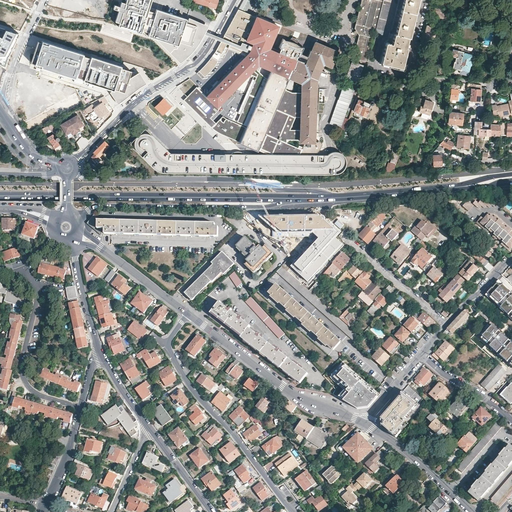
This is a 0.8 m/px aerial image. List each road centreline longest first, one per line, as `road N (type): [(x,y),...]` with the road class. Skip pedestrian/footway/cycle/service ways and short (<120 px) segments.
road 1 (primary): [(0,195),(286,198)]
road 2 (primary): [(337,197),(247,180),(103,179),(75,171)]
road 3 (residential): [(292,511),(178,366),(168,342),(187,313)]
road 4 (tertiary): [(234,0),(197,62),(123,111),(74,162)]
road 5 (primary): [(75,220),(97,208),(261,207),(286,198)]
road 6 (residential): [(364,423),(282,386),(187,313)]
road 7 (residential): [(19,264),(40,285),(23,377),(35,392),(81,407)]
road 8 (residential): [(187,313),(76,230)]
road 9 (residential): [(469,511),(364,423)]
road 10 (residential): [(352,243),(445,325)]
